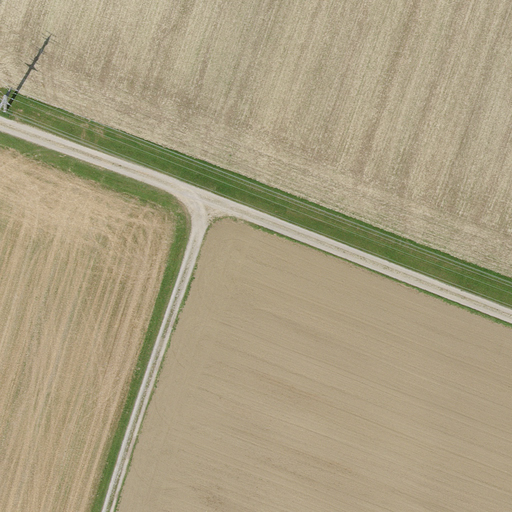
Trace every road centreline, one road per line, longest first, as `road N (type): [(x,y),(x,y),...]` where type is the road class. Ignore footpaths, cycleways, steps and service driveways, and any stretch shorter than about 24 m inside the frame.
road 1 (track): [(511,317),(0,122)]
road 2 (track): [(208,201),(108,511)]
